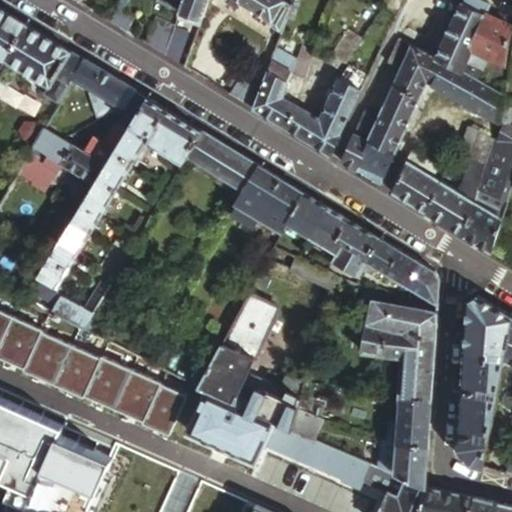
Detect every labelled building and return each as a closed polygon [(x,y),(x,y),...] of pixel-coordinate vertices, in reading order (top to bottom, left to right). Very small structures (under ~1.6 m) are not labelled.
[(182,0),(181,3),(174,23),(168,40),(184,46),(192,22),(197,19),(198,16),(201,17),(207,0),(182,0)] [(246,0),(272,14),(269,18),(284,26),(294,0),(246,0)] [(462,0),(436,56),(476,78),(481,68),(465,59),(486,14),(489,8),(487,4),(478,0),(462,0)] [(133,11),(117,3),(111,20),(126,29),(133,11)] [(0,56),(4,58),(25,23),(0,7),(0,56)] [(511,26),(486,14),(465,59),(481,68),(487,55),(496,59),(511,26)] [(147,42),(164,52),(168,40),(174,23),(157,16),(147,42)] [(25,23),(4,58),(50,86),(57,74),(69,81),(72,76),(83,58),(55,40),(25,23)] [(341,28),(328,55),(347,64),(359,36),(341,28)] [(387,60),(401,66),(412,43),(398,37),(387,60)] [(304,38),(293,65),(291,71),(301,75),(303,67),(313,41),(304,38)] [(369,140),(394,152),(426,79),(436,56),(412,43),(401,66),(380,115),(369,140)] [(502,120),(505,93),(476,78),(436,56),(426,79),(502,120)] [(271,57),(260,87),(253,106),(265,113),(284,125),(295,104),(281,95),(291,71),(293,65),(271,57)] [(124,107),(135,89),(109,73),(83,58),(72,76),(124,107)] [(316,144),(331,154),(368,74),(349,65),(339,78),(320,119),(295,103),(295,104),(284,125),(294,131),(316,144)] [(253,106),(260,87),(252,84),(245,101),(253,106)] [(127,127),(146,96),(141,92),(135,89),(124,107),(125,111),(118,118),(103,140),(95,136),(86,150),(106,162),(113,151),(127,127)] [(477,243),(490,251),(511,189),(511,97),(505,93),(502,120),(496,137),(492,136),(486,162),(485,163),(464,235),(477,243)] [(188,154),(202,129),(194,125),(170,110),(146,96),(127,127),(147,139),(183,161),(188,154)] [(369,140),(380,115),(365,108),(354,132),(369,140)] [(61,145),(65,137),(44,125),(32,144),(44,152),(51,139),(61,145)] [(132,163),(147,139),(127,127),(113,151),(132,163)] [(245,188),(260,164),(227,144),(202,129),(188,154),(245,188)] [(486,162),(492,136),(479,130),(472,156),(486,162)] [(369,140),(354,132),(341,160),(348,164),(356,169),(369,140)] [(86,150),(65,137),(61,145),(51,139),(44,152),(49,154),(45,161),(58,169),(62,162),(94,181),(98,175),(106,162),(86,150)] [(380,184),(394,152),(369,140),(356,169),(367,176),(380,184)] [(414,166),(420,152),(411,147),(392,191),(400,196),(409,202),(427,173),(414,166)] [(98,175),(117,188),(132,163),(113,151),(106,162),(98,175)] [(472,157),(457,190),(461,193),(444,223),(453,228),(464,235),(485,163),(486,162),(472,156),(472,157)] [(260,164),(245,188),(238,201),(240,203),(237,209),(238,216),(248,222),(256,219),(259,215),(283,229),(304,190),(284,178),(260,164)] [(433,176),(427,173),(409,202),(418,207),(426,212),(444,183),(439,180),(446,168),(440,165),(433,176)] [(101,213),(117,188),(98,175),(94,181),(82,201),(101,213)] [(457,190),(444,183),(426,212),(435,217),(444,223),(461,193),(457,190)] [(304,190),(283,229),(281,232),(293,238),(296,234),(290,230),(292,226),(308,236),(327,204),(315,197),(304,190)] [(71,218),(91,230),(101,213),(82,201),(71,218)] [(340,239),(349,218),(338,211),(327,204),(308,236),(330,249),(327,253),(333,255),(340,239)] [(71,218),(61,235),(80,248),(91,230),(71,218)] [(369,253),(379,235),(364,227),(349,218),(340,239),(369,253)] [(80,248),(61,235),(49,255),(68,268),(80,248)] [(379,235),(369,253),(366,259),(385,271),(399,248),(389,242),(379,235)] [(333,255),(330,261),(357,274),(366,259),(369,253),(340,239),(333,255)] [(385,271),(405,283),(418,259),(410,254),(399,248),(385,271)] [(105,272),(114,277),(128,254),(120,249),(116,254),(119,256),(112,269),(109,267),(105,272)] [(49,255),(42,266),(38,273),(58,285),(68,268),(49,255)] [(310,279),(317,265),(297,256),(290,270),(310,279)] [(418,259),(405,283),(437,302),(439,278),(435,270),(428,265),(418,259)] [(38,273),(42,266),(37,262),(32,269),(38,273)] [(317,265),(310,279),(330,288),(336,274),(317,265)] [(60,293),(58,285),(38,273),(29,287),(56,303),(61,294),(60,293)] [(336,274),(330,288),(326,299),(337,303),(341,290),(338,286),(342,276),(336,274)] [(62,292),(61,294),(56,303),(52,310),(85,326),(95,308),(111,282),(103,277),(86,304),(62,292)] [(0,365),(167,441),(193,382),(186,378),(169,369),(52,310),(0,279),(0,365)] [(368,320),(435,333),(437,311),(382,301),(384,293),(364,285),(361,295),(371,299),(368,320)] [(207,369),(198,385),(206,389),(188,431),(213,442),(212,443),(230,451),(231,450),(256,462),(266,441),(344,476),(343,478),(361,486),(364,479),(387,490),(376,511),(416,511),(424,487),(396,474),(319,439),(280,421),(288,400),(305,354),(287,347),(283,358),(285,359),(272,392),(238,379),(276,309),(248,293),(207,369)] [(493,304),(476,294),(468,299),(464,347),(503,355),(511,315),(493,304)] [(95,308),(85,326),(90,329),(101,312),(95,308)] [(511,315),(503,355),(502,357),(511,359),(511,315)] [(403,366),(433,369),(435,333),(368,320),(361,319),(359,324),(367,326),(363,348),(385,353),(404,355),(403,366)] [(464,347),(462,389),(495,396),(502,357),(503,355),(464,347)] [(207,369),(195,362),(186,378),(198,385),(207,369)] [(431,399),(433,369),(403,366),(401,396),(431,399)] [(459,433),(486,440),(495,396),(462,389),(459,433)] [(431,399),(401,396),(395,395),(395,403),(401,403),(399,426),(389,425),(388,439),(398,442),(427,444),(431,399)] [(7,496),(6,511),(242,511),(248,501),(119,444),(112,458),(60,434),(64,426),(0,398),(0,482),(3,476),(13,482),(7,496)] [(322,399),(318,410),(327,413),(331,402),(322,399)] [(316,413),(288,400),(280,421),(319,439),(328,418),(325,417),(327,413),(318,410),(316,413)] [(481,467),(486,440),(459,433),(457,448),(469,464),(481,467)] [(424,487),(425,484),(427,444),(398,442),(396,474),(424,487)] [(439,511),(446,489),(425,484),(424,487),(416,511),(439,511)] [(439,511),(470,511),(475,495),(446,489),(439,511)] [(475,495),(470,511),(489,511),(490,509),(496,510),(498,501),(475,495)] [(273,511),(248,501),(242,511),(273,511)] [(511,511),(511,504),(498,501),(496,510),(490,509),(489,511),(511,511)]
